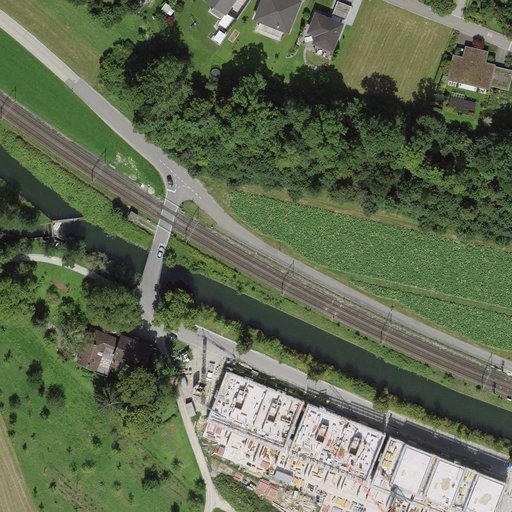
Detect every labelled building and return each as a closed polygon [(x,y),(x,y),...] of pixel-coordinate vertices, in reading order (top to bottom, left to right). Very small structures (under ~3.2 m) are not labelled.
[(234,0),(207,0),(226,13),(234,0)] [(300,1),(296,0),(263,0),(256,18),(288,31),(300,1)] [(352,6),(338,1),(333,15),(346,21),(352,6)] [(172,7),(166,3),(162,9),(168,13),(172,7)] [(342,24),(317,14),(310,31),(321,36),(318,43),(332,49),(342,24)] [(454,55),(449,77),(489,86),(494,65),(485,63),(487,53),(466,48),(464,58),(454,55)] [(511,73),(511,70),(504,69),(500,87),(508,89),(511,73)] [(147,345),(91,325),(78,361),(110,373),(116,354),(141,363),(147,345)]
